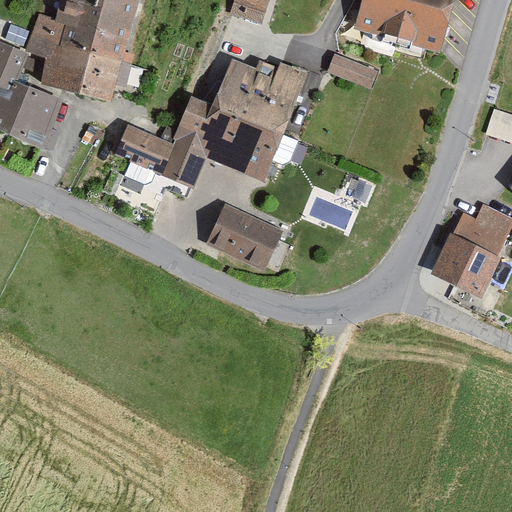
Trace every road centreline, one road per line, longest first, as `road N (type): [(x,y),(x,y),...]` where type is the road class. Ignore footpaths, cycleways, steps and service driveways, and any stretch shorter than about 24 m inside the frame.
road 1 (residential): [(392,278),(361,293),(297,303),(228,281),(0,179)]
road 2 (residential): [(496,0),(437,176),(392,278)]
road 3 (track): [(280,511),(361,293)]
